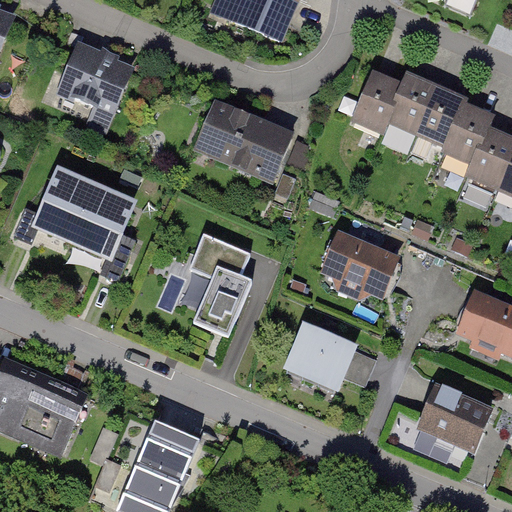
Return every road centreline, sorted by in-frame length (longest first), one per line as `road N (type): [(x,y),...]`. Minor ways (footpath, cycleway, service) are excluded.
road 1 (residential): [(479,511),(0,308)]
road 2 (residential): [(62,0),(273,85),(311,78),(333,61),(353,0)]
